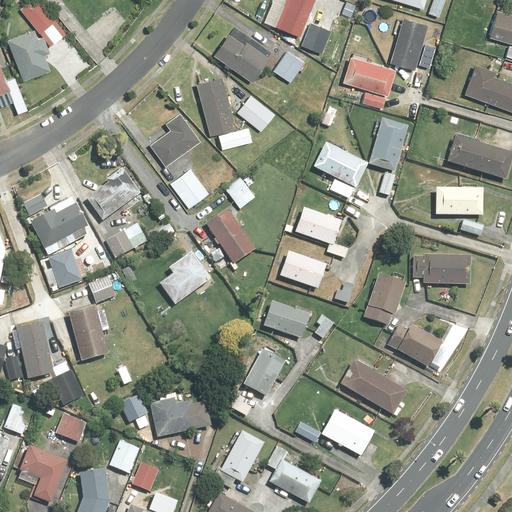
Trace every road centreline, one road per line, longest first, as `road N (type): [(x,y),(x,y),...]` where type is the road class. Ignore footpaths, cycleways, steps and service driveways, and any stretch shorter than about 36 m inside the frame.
road 1 (residential): [(0,160),(85,113),(139,67),(189,0)]
road 2 (primary): [(379,511),(449,428),(511,314)]
road 3 (primary): [(511,406),(434,511)]
